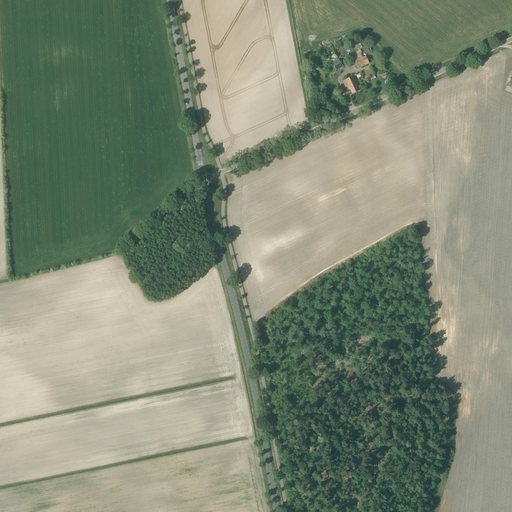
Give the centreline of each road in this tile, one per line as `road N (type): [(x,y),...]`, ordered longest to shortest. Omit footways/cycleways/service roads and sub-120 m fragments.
road 1 (unclassified): [(203,181),(511,40)]
road 2 (secondary): [(276,511),(203,181)]
road 3 (secondary): [(203,181),(169,0)]
